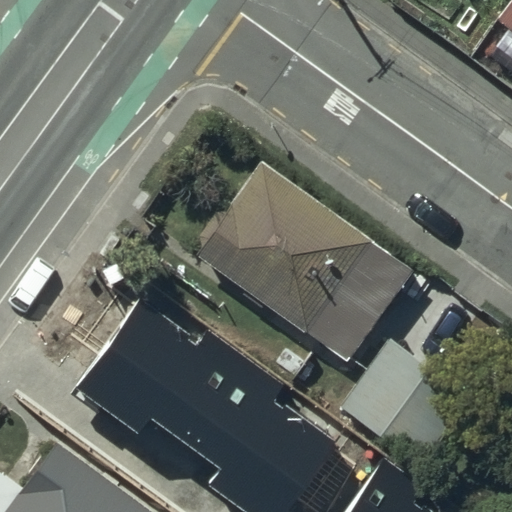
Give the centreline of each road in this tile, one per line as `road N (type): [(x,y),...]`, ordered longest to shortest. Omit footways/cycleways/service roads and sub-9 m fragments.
road 1 (residential): [(230,0),(511,208)]
road 2 (primary): [(0,168),(123,0)]
